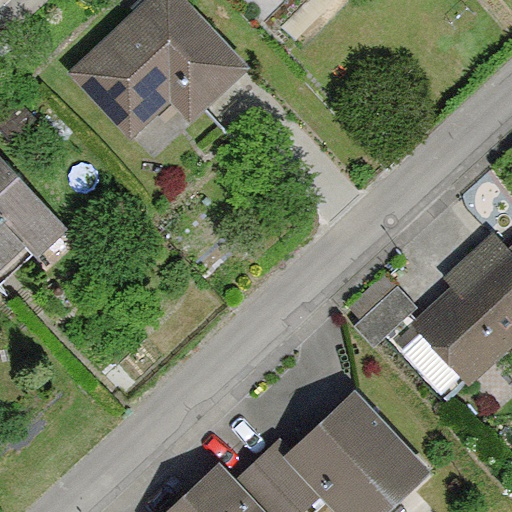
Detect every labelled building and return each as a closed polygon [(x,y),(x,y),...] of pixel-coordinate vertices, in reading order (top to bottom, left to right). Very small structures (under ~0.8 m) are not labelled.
[(243,68),(179,0),(152,0),(74,73),(130,133),(180,86),(200,108),(243,68)] [(0,282),(33,252),(29,248),(58,221),(0,158),(0,282)] [(511,244),(505,250),(492,238),(467,261),(476,270),(416,325),(468,380),(511,339),(511,244)] [(417,308),(397,286),(353,326),(373,348),(417,308)] [(378,511),(422,472),(354,399),(293,455),(279,441),(255,464),(299,511),(300,511),(323,491),(343,511),(378,511)] [(218,471),(173,511),(299,511),(255,464),(232,486),(218,471)]
